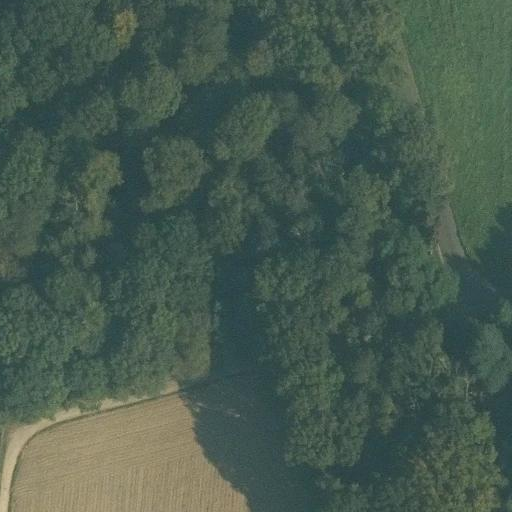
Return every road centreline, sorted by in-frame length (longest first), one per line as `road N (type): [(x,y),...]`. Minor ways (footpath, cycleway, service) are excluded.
road 1 (track): [(470,312),(35,423),(11,448),(4,511)]
road 2 (residential): [(371,0),(470,312)]
